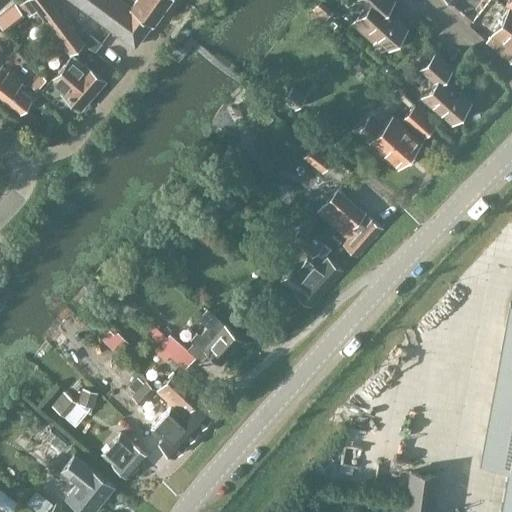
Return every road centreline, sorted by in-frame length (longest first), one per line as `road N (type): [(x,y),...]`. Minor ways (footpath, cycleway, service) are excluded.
road 1 (tertiary): [(182,511),(511,146)]
road 2 (residential): [(22,164),(70,144),(144,42)]
road 3 (residential): [(511,95),(399,202)]
